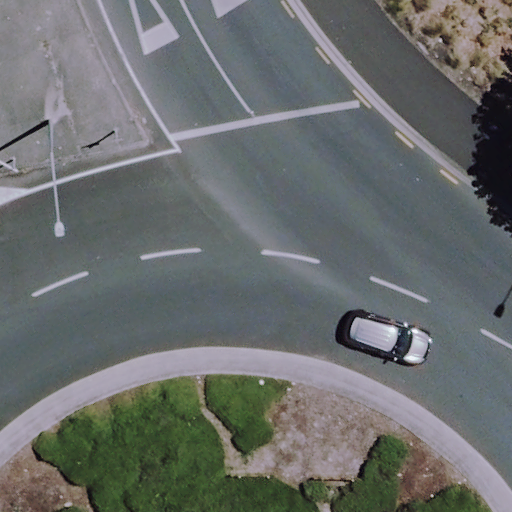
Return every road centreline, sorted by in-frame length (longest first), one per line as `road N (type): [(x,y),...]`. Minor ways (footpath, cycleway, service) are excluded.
road 1 (secondary): [(0,303),(136,251),(235,241),(342,263)]
road 2 (secondary): [(182,0),(342,263)]
road 3 (secondary): [(342,263),(400,278),(510,343)]
